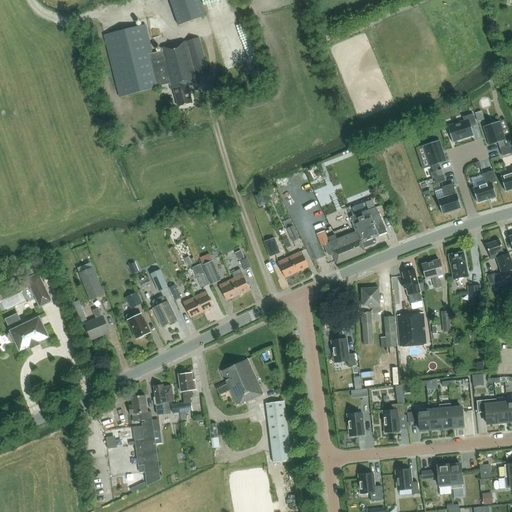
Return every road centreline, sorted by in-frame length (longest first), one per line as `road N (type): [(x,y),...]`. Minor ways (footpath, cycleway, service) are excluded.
road 1 (tertiary): [(0,435),(298,294)]
road 2 (track): [(276,304),(211,112),(212,75)]
road 3 (tertiary): [(298,294),(474,222)]
road 4 (residential): [(326,460),(511,441)]
road 5 (residential): [(298,294),(326,460)]
